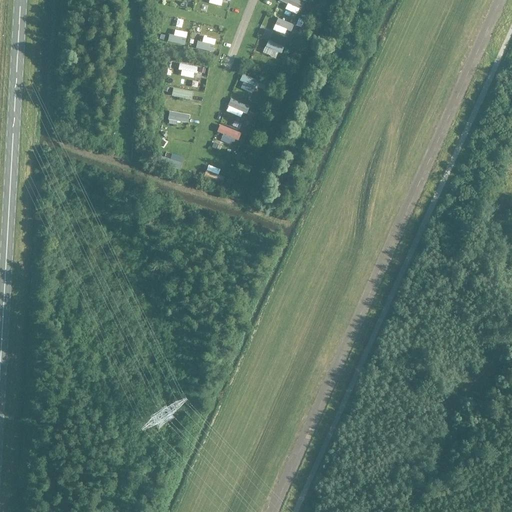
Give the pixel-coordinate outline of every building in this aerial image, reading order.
[(166,4),(163,18),(171,20),(174,5),(166,4)] [(274,26),(291,32),(293,26),(277,19),(274,26)] [(168,34),(167,41),(185,45),(186,39),(168,34)] [(197,40),(195,48),(211,52),(213,44),(197,40)] [(283,48),(267,42),(265,48),(280,54),(283,48)] [(289,63),(294,49),(285,45),(280,59),(289,63)] [(256,69),(259,64),(252,60),(250,65),(256,69)] [(196,67),(178,64),(177,71),(195,74),(196,67)] [(211,81),(212,75),(196,72),(194,78),(211,81)] [(259,83),(242,76),(239,82),(256,89),(259,83)] [(233,89),(250,96),(253,88),(236,82),(233,89)] [(192,92),(172,89),(171,97),(190,100),(192,92)] [(232,101),(229,107),(247,114),(250,108),(232,101)] [(253,121),(258,108),(252,105),(247,119),(253,121)] [(189,116),(168,112),(167,120),(188,123),(189,116)] [(220,125),(217,132),(238,141),(241,134),(220,125)] [(161,159),(160,168),(183,171),(185,162),(161,159)] [(206,169),(203,177),(223,185),(226,177),(206,169)]
